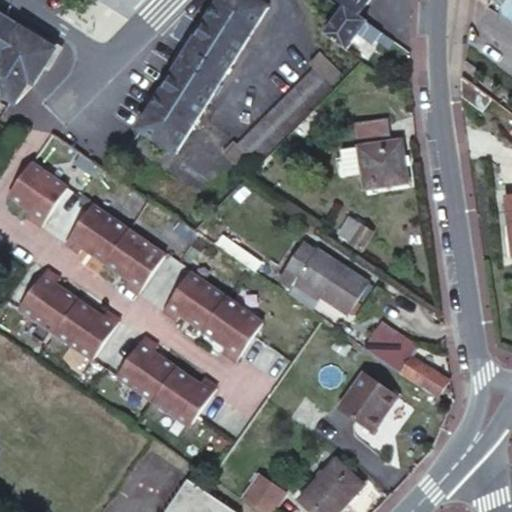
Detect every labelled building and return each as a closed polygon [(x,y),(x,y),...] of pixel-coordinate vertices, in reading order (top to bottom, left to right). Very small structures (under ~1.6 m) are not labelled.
[(158,96),(136,132),(174,155),(213,92),(264,6),(254,0),(217,0),(190,44),(158,96)] [(357,16),(368,0),(333,0),(340,4),(343,6),(357,16)] [(511,0),(495,0),(502,4),(503,14),(511,20),(511,0)] [(357,16),(343,6),(324,34),(340,46),(345,50),(356,32),(364,21),(357,16)] [(3,98),(9,103),(14,106),(19,101),(26,92),(32,84),(53,50),(0,17),(0,101),(0,102),(3,98)] [(376,28),(364,21),(356,32),(373,44),(382,32),(376,28)] [(342,77),(321,54),(308,66),(309,68),(292,85),(222,155),(242,174),(249,166),(259,157),(342,77)] [(463,78),(463,95),(483,109),(490,99),(463,78)] [(385,117),(354,122),(357,145),(388,139),(385,117)] [(12,132),(0,124),(0,144),(2,146),(11,133),(12,132)] [(1,147),(0,149),(0,160),(4,163),(19,139),(11,133),(2,146),(1,147)] [(400,139),(388,139),(357,145),(363,189),(406,182),(400,139)] [(66,192),(30,167),(7,201),(30,216),(27,222),(40,231),(66,192)] [(348,218),(326,204),(317,219),(326,226),(326,229),(336,235),(348,218)] [(127,233),(91,209),(64,247),(78,256),(81,251),(105,266),(127,233)] [(164,258),(127,233),(105,266),(128,283),(124,287),(137,297),(164,258)] [(314,250),(304,265),(311,269),(359,303),(370,287),(314,250)] [(304,265),(288,289),(317,309),(322,303),(348,319),(359,303),(311,269),(304,265)] [(57,281),(44,272),(18,310),(54,336),(77,302),(54,286),(57,281)] [(224,299),(188,275),(161,313),(174,322),(178,317),(201,332),(224,299)] [(260,324),(224,299),(201,332),(224,348),(221,354),(234,363),(260,324)] [(100,318),(77,302),(54,336),(91,361),(117,322),(104,313),(100,318)] [(402,367),(417,340),(379,320),(365,346),(402,367)] [(154,347),(141,339),(115,377),(151,402),(174,369),(151,353),(154,347)] [(411,355),(410,356),(400,372),(428,391),(437,397),(447,380),(411,355)] [(188,427),(215,388),(201,380),(198,384),(174,369),(151,402),(188,427)] [(397,393),(363,370),(339,405),(371,427),(385,407),(387,408),(397,393)] [(335,511),(362,485),(334,459),(295,498),(310,511),(335,511)] [(269,511),(282,492),(256,474),(240,499),(241,499),(259,511),(269,511)] [(232,511),(185,479),(161,511),(232,511)]
